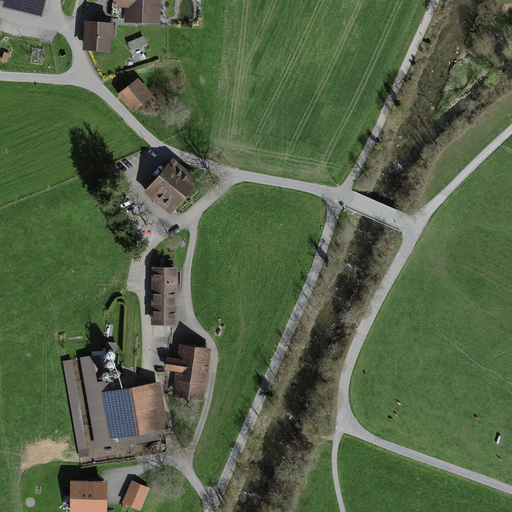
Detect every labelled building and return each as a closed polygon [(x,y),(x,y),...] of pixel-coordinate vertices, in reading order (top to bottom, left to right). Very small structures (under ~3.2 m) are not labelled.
[(0,0),(4,1),(3,5),(39,16),(42,0),(0,0)] [(167,0),(126,0),(127,14),(139,14),(139,25),(168,25),(167,0)] [(122,25),(96,25),(95,56),(121,56),(122,25)] [(130,41),(132,48),(147,44),(145,37),(130,41)] [(155,100),(139,82),(120,99),(137,117),(155,100)] [(173,164),(148,195),(177,219),(202,188),(173,164)] [(159,273),(157,332),(182,333),(185,274),(159,273)] [(179,376),(176,398),(202,402),(210,353),(184,348),(181,362),(170,360),(167,374),(179,376)] [(102,357),(65,364),(79,451),(116,447),(108,398),(102,357)] [(167,387),(108,398),(116,447),(175,437),(167,387)] [(103,459),(65,464),(69,504),(108,499),(103,459)] [(131,479),(123,502),(142,509),(150,485),(131,479)]
